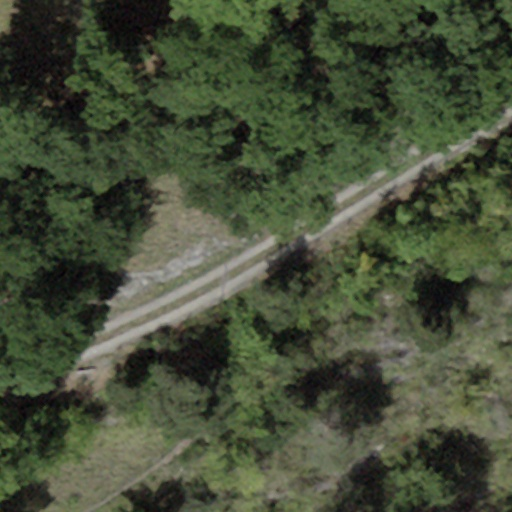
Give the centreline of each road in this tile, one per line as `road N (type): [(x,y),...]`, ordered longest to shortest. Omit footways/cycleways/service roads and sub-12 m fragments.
road 1 (track): [(162,319),(511,103)]
road 2 (track): [(0,365),(162,319)]
